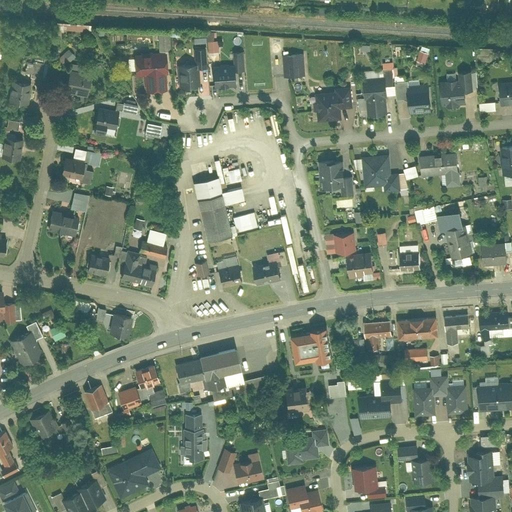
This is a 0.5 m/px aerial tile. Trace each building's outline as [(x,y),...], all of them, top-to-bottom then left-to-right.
[(90,23),(57,21),(56,28),(90,30),(90,23)] [(212,29),(207,30),(208,51),(219,50),(218,39),(213,39),(212,29)] [(205,31),(194,32),(194,40),(206,40),(205,31)] [(430,48),(421,45),(417,59),(426,62),(430,48)] [(195,61),(178,62),(179,85),(198,84),(198,66),(206,66),(205,46),(195,46),(195,61)] [(48,52),(26,49),(23,73),(44,76),(48,52)] [(230,63),(213,63),(214,85),(238,84),(237,69),(245,68),(244,49),(229,50),(230,63)] [(151,52),(135,53),(136,73),(145,72),(146,88),(166,87),(165,72),(168,72),(167,50),(150,50),(151,52)] [(283,52),(285,75),(305,74),(304,51),(283,52)] [(383,75),(363,76),(365,95),(359,96),(361,113),(388,111),(386,95),(388,95),(387,85),(395,84),(394,74),(394,66),(383,67),(383,75)] [(476,67),(459,69),(459,76),(440,78),(442,103),(467,101),(466,88),(477,87),(476,67)] [(70,71),(67,89),(87,93),(91,75),(70,71)] [(405,73),(394,74),(395,84),(396,97),(404,97),(409,100),(408,82),(408,79),(405,79),(405,73)] [(31,78),(12,76),(10,98),(29,100),(31,78)] [(511,102),(511,79),(500,81),(501,103),(511,102)] [(408,82),(409,100),(409,111),(432,110),(430,82),(408,82)] [(336,89),(315,90),(315,100),(313,100),(313,108),(317,108),(317,119),(343,118),(342,106),(353,105),(351,84),(335,85),(336,89)] [(496,99),(479,101),(480,110),(497,109),(496,99)] [(138,104),(117,101),(116,107),(136,111),(138,104)] [(118,109),(98,105),(93,132),(104,134),(106,125),(115,127),(116,123),(119,123),(120,113),(118,113),(118,109)] [(0,124),(0,130),(5,132),(6,127),(18,129),(20,119),(8,117),(6,124),(0,123),(0,124)] [(164,122),(146,119),(144,133),(161,136),(164,122)] [(24,135),(5,132),(1,155),(20,158),(24,135)] [(511,141),(500,142),(501,171),(511,170),(511,141)] [(83,166),(87,167),(88,162),(99,164),(102,151),(86,149),(84,159),(83,166)] [(458,150),(421,152),(422,174),(443,172),(444,183),(461,182),(460,168),(459,168),(458,150)] [(390,153),(364,154),(365,184),(384,183),(384,190),(402,189),(402,186),(409,186),(406,177),(405,171),(390,171),(390,153)] [(84,159),(64,155),(61,171),(78,175),(77,179),(90,182),(93,168),(87,167),(83,166),(84,159)] [(344,159),(319,160),(319,177),(323,177),(324,185),(339,184),(339,194),(353,193),(353,173),(345,173),(344,159)] [(415,163),(404,166),(405,171),(406,177),(419,174),(415,163)] [(218,175),(193,181),(206,239),(231,234),(229,224),(224,200),(221,187),(218,175)] [(487,175),(479,175),(479,184),(488,184),(487,175)] [(242,183),(221,187),(224,200),(244,196),(242,183)] [(114,186),(106,185),(105,194),(113,195),(114,186)] [(89,193),(74,190),(71,207),(86,209),(89,193)] [(434,203),(415,208),(416,212),(417,219),(418,221),(438,217),(437,213),(434,203)] [(446,228),(452,254),(454,263),(471,259),(469,251),(473,250),(466,221),(468,221),(465,206),(437,213),(438,217),(441,229),(446,228)] [(79,213),(52,208),(48,228),(75,233),(79,213)] [(235,223),(229,224),(231,234),(238,232),(237,230),(259,225),(255,210),(233,215),(235,223)] [(416,212),(408,214),(409,220),(417,219),(416,212)] [(144,220),(136,217),(133,228),(142,230),(144,220)] [(141,238),(139,250),(144,251),(165,255),(167,244),(164,243),(166,231),(149,227),(147,239),(141,238)] [(107,278),(116,234),(92,229),(83,273),(107,278)] [(355,249),(353,231),(324,235),(328,252),(355,249)] [(125,236),(119,235),(116,251),(121,252),(119,260),(124,261),(127,250),(122,249),(125,236)] [(507,237),(483,238),(484,257),(508,256),(507,237)] [(124,261),(122,277),(152,283),(155,265),(142,262),(144,251),(139,250),(127,247),(127,250),(124,261)] [(420,248),(401,249),(401,267),(421,267),(420,248)] [(268,252),(269,262),(278,260),(279,265),(289,263),(286,249),(268,252)] [(371,252),(347,255),(350,276),(363,274),(362,271),(373,270),(371,252)] [(196,260),(198,274),(209,272),(207,258),(196,260)] [(269,262),(254,265),(258,280),(281,275),(279,265),(278,260),(269,262)] [(239,262),(218,266),(222,283),(243,278),(239,262)] [(0,291),(0,316),(4,316),(4,320),(16,320),(16,299),(12,299),(12,292),(0,291)] [(100,309),(98,320),(106,322),(108,310),(100,309)] [(114,311),(110,332),(130,336),(134,315),(114,311)] [(508,311),(479,313),(481,336),(490,336),(490,328),(509,327),(508,311)] [(446,314),(448,343),(458,343),(457,324),(470,324),(470,313),(446,314)] [(407,318),(398,318),(399,339),(437,336),(435,316),(428,316),(407,318)] [(393,320),(365,321),(366,333),(371,333),(371,340),(381,339),(380,334),(394,334),(393,320)] [(335,321),(287,327),(293,381),(341,375),(335,321)] [(60,322),(50,327),(55,339),(65,334),(60,322)] [(27,329),(5,340),(16,363),(39,352),(27,329)] [(201,356),(175,361),(178,375),(179,375),(180,380),(177,381),(180,391),(181,391),(184,407),(194,405),(192,392),(200,390),(202,400),(268,388),(265,373),(243,377),(237,344),(210,349),(200,352),(201,356)] [(428,345),(405,347),(406,360),(429,358),(428,345)] [(439,354),(430,355),(431,363),(439,363),(439,354)] [(160,380),(154,362),(134,369),(140,385),(140,386),(152,382),(160,380)] [(414,386),(416,414),(437,413),(436,393),(448,392),(450,412),(470,410),(468,381),(449,382),(449,373),(431,374),(431,385),(414,386)] [(360,395),(361,417),(394,415),(393,400),(406,399),(405,377),(381,379),(382,393),(360,395)] [(136,384),(117,390),(123,408),(142,402),(141,399),(149,397),(147,392),(154,390),(152,382),(140,386),(140,385),(137,386),(136,384)] [(511,382),(479,384),(480,408),(511,407),(511,382)] [(101,383),(84,390),(95,417),(112,410),(101,383)] [(308,387),(286,388),(287,406),(310,404),(308,387)] [(46,406),(24,415),(33,436),(55,426),(46,406)] [(202,436),(202,411),(185,411),(185,425),(182,425),(182,443),(180,443),(180,452),(184,452),(184,456),(202,456),(202,447),(206,447),(206,436),(202,436)] [(68,420),(60,420),(65,432),(71,429),(68,420)] [(286,437),(288,462),(305,460),(305,457),(317,456),(316,444),(329,442),(327,427),(312,428),(312,435),(286,437)] [(1,428),(0,428),(0,460),(14,455),(1,428)] [(419,446),(399,446),(399,459),(413,459),(413,480),(434,479),(433,455),(419,455),(419,446)] [(224,447),(217,465),(230,469),(236,451),(224,447)] [(149,448),(108,468),(122,497),(148,484),(143,473),(158,466),(149,448)] [(493,450),(467,451),(469,478),(495,477),(493,450)] [(258,456),(234,461),(238,479),(262,474),(258,456)] [(377,464),(353,466),(355,490),(368,489),(369,498),(387,496),(386,487),(379,488),(377,464)] [(1,465),(0,465),(0,471),(0,472),(3,477),(19,470),(14,465),(3,468),(1,465)] [(80,487),(88,505),(106,497),(101,485),(107,483),(100,467),(91,471),(94,477),(79,484),(80,487)] [(268,486),(261,488),(263,496),(285,491),(283,483),(279,484),(277,475),(266,477),(268,486)] [(505,478),(479,480),(480,494),(471,494),(471,511),(497,511),(496,496),(505,495),(505,478)] [(14,480),(0,486),(0,493),(8,511),(37,511),(38,511),(26,487),(19,491),(14,480)] [(306,482),(287,487),(291,506),(300,504),(301,511),(305,511),(323,508),(319,491),(308,493),(306,482)] [(80,487),(63,496),(61,491),(52,495),(59,509),(65,506),(67,511),(84,511),(90,509),(88,505),(80,487)] [(266,511),(262,495),(239,500),(242,511),(266,511)] [(412,510),(411,511),(433,511),(433,503),(427,503),(426,495),(407,496),(408,510),(412,510)] [(198,511),(196,502),(177,507),(178,511),(198,511)] [(371,511),(393,511),(393,503),(371,504),(371,511)]
